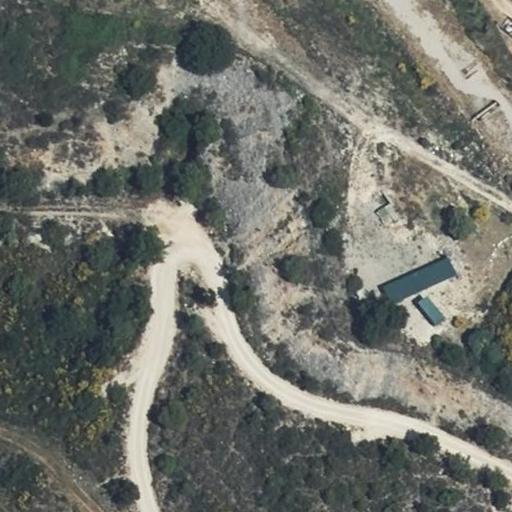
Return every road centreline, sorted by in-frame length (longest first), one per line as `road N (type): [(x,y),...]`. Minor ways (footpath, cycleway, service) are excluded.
road 1 (track): [(148,511),(134,443),(142,373),(169,236),(185,229),(207,246),(219,301),(247,364),(321,407),(402,424),(511,473)]
road 2 (track): [(101,511),(46,456),(0,431)]
